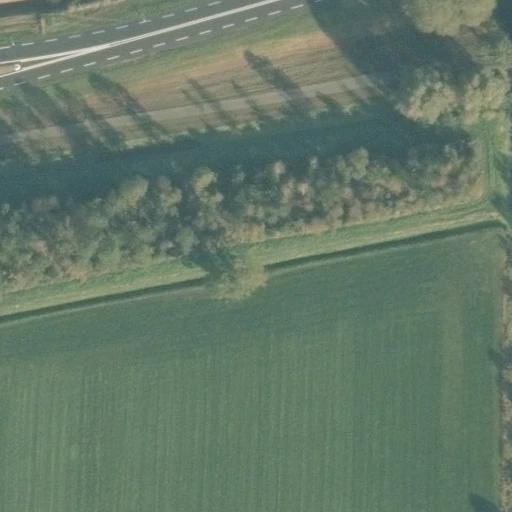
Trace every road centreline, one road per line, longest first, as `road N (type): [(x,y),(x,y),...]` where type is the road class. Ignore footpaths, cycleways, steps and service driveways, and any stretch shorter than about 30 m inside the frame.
road 1 (secondary): [(0,85),(169,29)]
road 2 (secondary): [(169,29),(0,62)]
